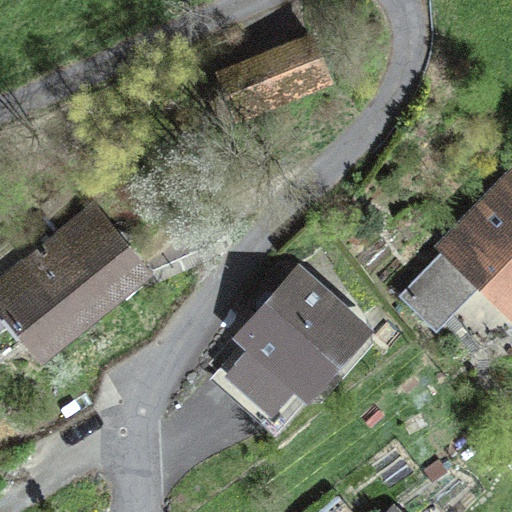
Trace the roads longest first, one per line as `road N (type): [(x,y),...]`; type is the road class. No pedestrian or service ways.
road 1 (unclassified): [(140,511),(136,426),(147,391),(229,275),(386,108),(411,45),(402,0)]
road 2 (unclassified): [(256,0),(0,106)]
